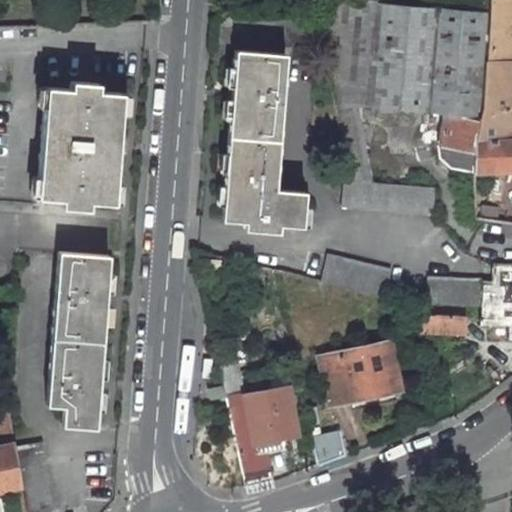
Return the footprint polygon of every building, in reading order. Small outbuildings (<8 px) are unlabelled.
[(483,110),(485,62),(489,0),(313,0),(337,101),(444,112),(443,156),(450,170),(473,174),(473,171),(474,140),(475,132),(483,110)] [(511,0),(489,0),(485,62),(511,62),(511,0)] [(303,194),(272,192),(282,56),(232,51),(219,221),(241,223),(240,232),(276,236),(277,227),(299,230),(303,194)] [(511,62),(485,62),(483,110),(475,132),(474,140),(511,138),(511,62)] [(112,203),(121,94),(97,92),(98,85),(70,81),(70,89),(45,88),(37,197),(61,198),(61,207),(88,209),(88,201),(112,203)] [(511,138),(474,140),(473,171),(502,170),(511,170),(511,138)] [(502,170),(473,171),(473,174),(473,188),(475,219),(503,224),(502,170)] [(437,216),(439,190),(343,181),(341,207),(437,216)] [(108,257),(58,252),(46,405),(62,407),(61,424),(94,427),(108,257)] [(217,273),(221,259),(194,252),(197,267),(217,273)] [(321,280),(385,296),(391,270),(328,255),(321,280)] [(484,284),(482,309),(482,324),(511,324),(511,265),(496,265),(495,285),(484,284)] [(481,277),(425,277),(424,304),(481,306),(481,277)] [(436,317),(421,318),(421,332),(448,332),(449,314),(436,314),(436,317)] [(463,314),(449,314),(448,332),(463,331),(463,314)] [(228,398),(247,487),(276,481),(269,450),(271,450),(268,439),(296,433),(287,386),(241,395),(223,318),(208,321),(225,399),(228,398)] [(390,342),(319,358),(330,403),(400,387),(390,342)] [(311,435),(317,466),(340,458),(334,431),(311,435)] [(301,445),(298,432),(296,433),(268,439),(271,450),(286,447),(285,444),(293,442),(294,448),(301,445)] [(15,447),(22,487),(27,511),(53,507),(42,441),(15,447)] [(0,492),(22,487),(15,447),(15,444),(0,447),(0,492)]
